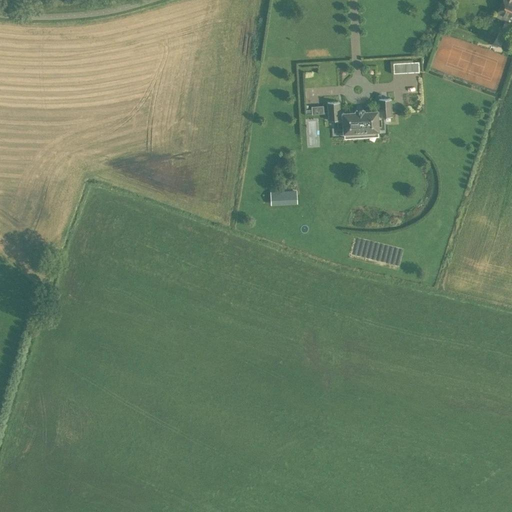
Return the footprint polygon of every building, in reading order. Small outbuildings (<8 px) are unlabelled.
[(506,21),(502,28),(511,32),(511,0),(502,0),(495,16),(506,21)] [(499,32),(495,39),(503,42),(504,43),(508,36),(499,32)] [(417,60),(392,62),(393,72),(418,71),(417,60)] [(378,130),(377,119),(377,116),(380,116),(380,117),(391,116),(390,98),(379,99),(380,112),(377,112),(377,111),(363,112),(363,110),(356,110),(356,112),(342,113),(342,114),(339,114),(339,102),(327,102),(328,120),(340,119),(343,118),(343,130),(343,132),(355,132),(355,134),(367,133),(366,131),(378,130)] [(324,106),(312,107),(312,114),(324,113),(324,106)] [(296,190),(270,191),(271,204),(297,203),(296,190)]
